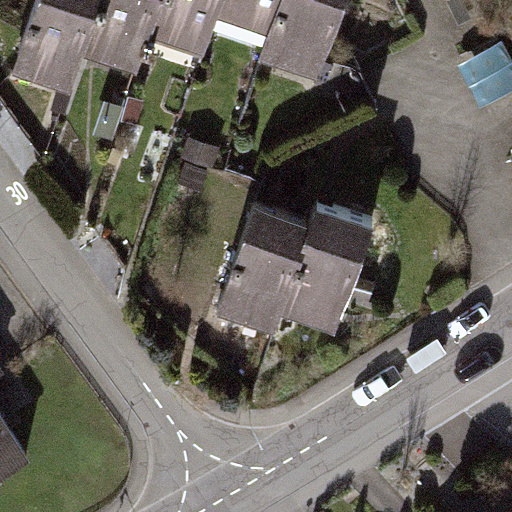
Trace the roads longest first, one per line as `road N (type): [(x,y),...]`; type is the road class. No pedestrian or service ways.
road 1 (residential): [(0,196),(239,503)]
road 2 (residential): [(463,363),(239,503)]
